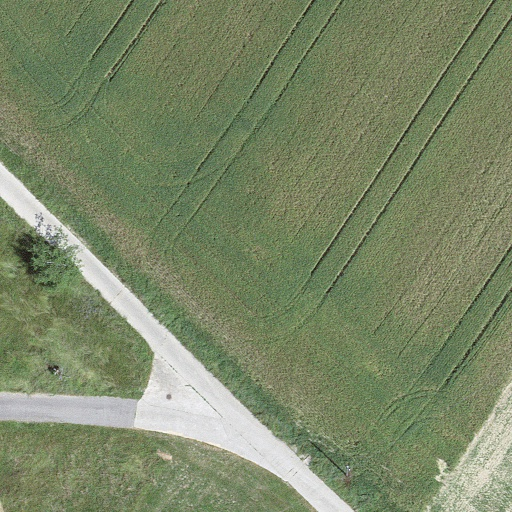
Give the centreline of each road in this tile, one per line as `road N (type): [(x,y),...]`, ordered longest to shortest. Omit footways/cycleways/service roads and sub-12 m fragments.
road 1 (track): [(331,511),(0,181)]
road 2 (track): [(256,439),(137,414),(0,412)]
